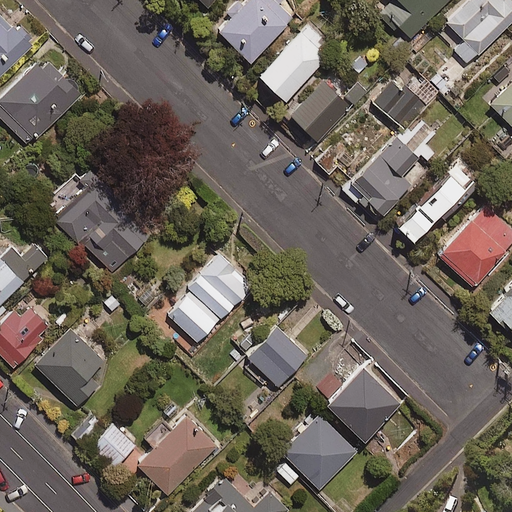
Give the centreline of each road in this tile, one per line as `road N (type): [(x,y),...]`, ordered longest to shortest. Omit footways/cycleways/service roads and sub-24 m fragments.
road 1 (residential): [(487,407),(84,0)]
road 2 (residential): [(381,511),(487,407)]
